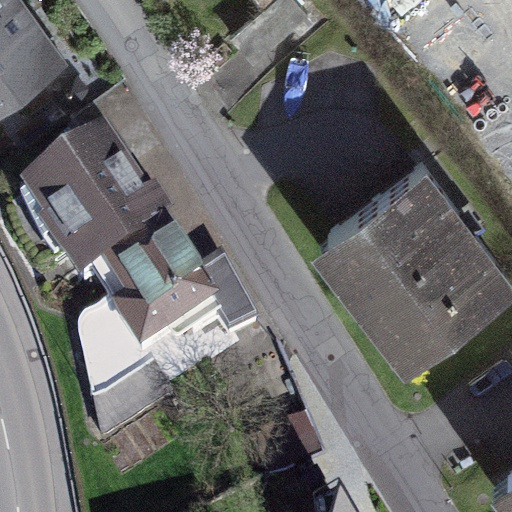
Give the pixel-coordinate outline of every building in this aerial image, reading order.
[(0,0),(0,101),(64,57),(22,0),(0,0)] [(267,0),(232,29),(256,59),(313,14),(301,0),(267,0)] [(144,347),(223,294),(114,134),(35,188),(144,347)] [(511,288),(428,168),(313,251),(396,371),(511,288)] [(511,462),(494,475),(511,499),(511,462)]
